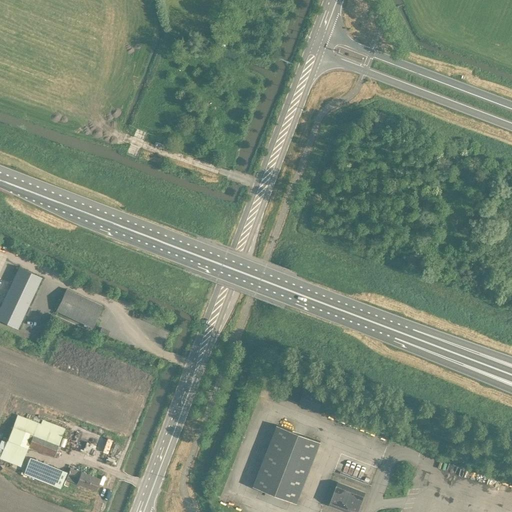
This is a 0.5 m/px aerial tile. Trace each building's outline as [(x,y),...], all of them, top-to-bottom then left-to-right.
[(26,314),(29,307),(28,306),(42,276),(19,266),(0,306),(0,319),(17,328),(24,313),(26,314)] [(93,328),(103,305),(67,288),(56,311),(93,328)] [(304,392),(298,406),(317,413),(322,399),(304,392)] [(17,415),(0,456),(0,458),(21,466),(28,446),(54,456),(63,433),(17,415)] [(306,494),(325,431),(276,416),(257,479),(306,494)] [(121,448),(124,440),(119,438),(116,445),(121,448)] [(84,453),(94,456),(97,446),(88,443),(84,453)] [(29,458),(24,473),(61,488),(67,472),(29,458)] [(95,490),(100,479),(82,472),(71,468),(66,479),(95,490)] [(351,511),(358,511),(365,493),(338,483),(330,504),(351,511)]
